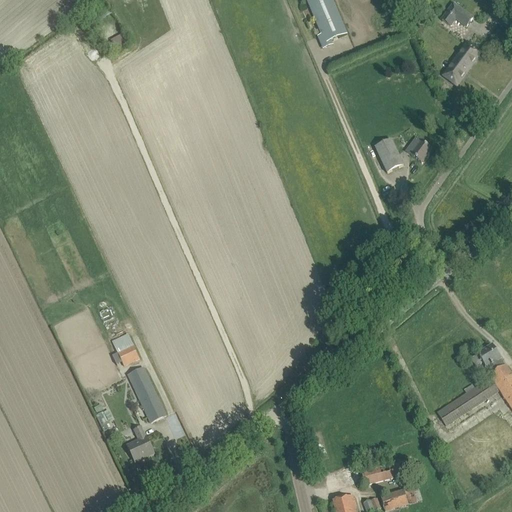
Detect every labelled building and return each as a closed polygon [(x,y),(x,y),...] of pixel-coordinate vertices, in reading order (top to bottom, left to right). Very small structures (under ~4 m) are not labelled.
[(321,46),(331,42),(347,35),(332,0),(306,0),(321,36),(317,37),(321,46)] [(440,21),(450,28),(456,20),(467,27),(472,19),(452,4),(440,21)] [(443,77),(456,86),(480,53),(467,44),(443,77)] [(411,157),(413,158),(421,164),(431,151),(421,143),(416,140),(411,147),(416,150),(411,157)] [(375,148),(379,156),(387,174),(403,167),(391,141),(375,148)] [(112,343),(117,354),(124,368),(126,367),(140,361),(128,335),(112,343)] [(443,423),(445,427),(499,392),(511,411),(511,377),(506,368),(498,354),(492,346),(471,359),(477,368),(483,364),(486,369),(488,368),(492,375),(490,377),(491,379),(438,414),(443,423)] [(128,376),(151,424),(166,417),(144,369),(128,376)] [(100,405),(94,409),(96,414),(103,410),(100,405)] [(96,417),(104,433),(111,429),(103,413),(96,417)] [(113,424),(115,427),(123,423),(121,419),(113,424)] [(127,447),(134,461),(146,455),(147,458),(154,455),(146,438),(141,428),(134,431),(139,441),(127,447)] [(412,474),(409,461),(389,467),(388,465),(371,470),(361,472),(365,486),(374,484),(412,474)] [(381,498),(384,511),(389,511),(408,507),(407,505),(422,502),(417,488),(404,493),(403,491),(381,498)] [(333,501),(335,511),(356,511),(353,497),(333,501)] [(362,504),(365,511),(372,511),(381,509),(377,499),(371,502),(370,501),(362,504)]
